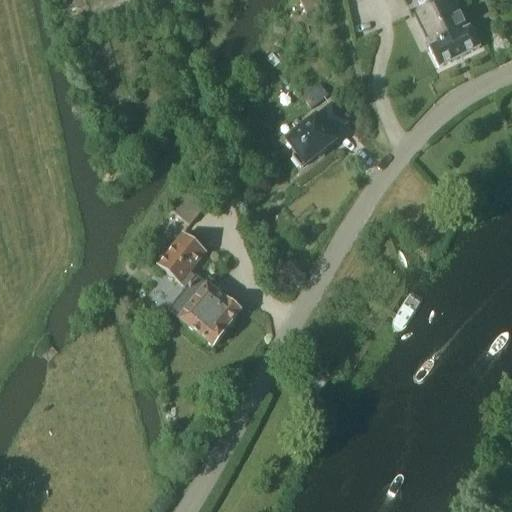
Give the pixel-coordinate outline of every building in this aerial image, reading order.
[(466,32),(452,4),(455,3),(454,0),(441,0),(442,0),(444,3),(414,18),(429,50),(428,50),(438,70),(479,51),(469,30),(466,32)] [(328,98),(318,86),(301,100),(311,112),(328,98)] [(331,108),(317,119),(286,143),(296,157),(292,160),(301,171),(335,145),(330,138),(345,126),(331,108)] [(186,193),(169,213),(190,229),(206,209),(186,193)] [(182,236),(157,268),(164,274),(187,293),(181,300),(191,308),(178,323),(212,351),(241,315),(206,288),(205,289),(196,282),(190,277),(207,256),(189,242),(182,236)] [(121,402),(107,350),(90,354),(104,406),(121,402)] [(91,455),(77,403),(59,408),(73,460),(91,455)] [(142,483),(128,431),(111,436),(125,488),(142,483)] [(79,511),(75,494),(57,499),(61,511),(79,511)]
